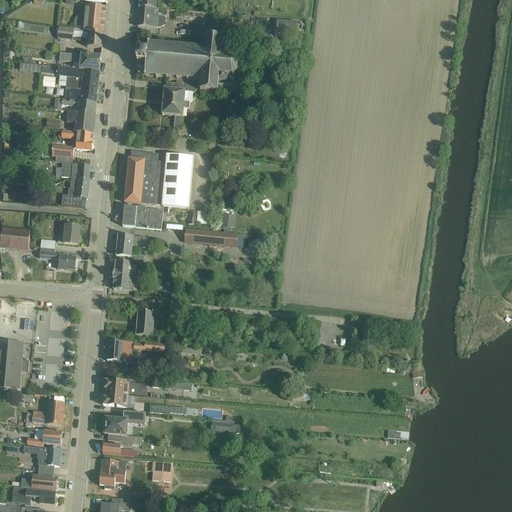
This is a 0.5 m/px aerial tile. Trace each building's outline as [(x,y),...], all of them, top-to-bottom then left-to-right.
[(140,0),(140,9),(157,10),(157,0),(161,0),(140,0)] [(92,33),(104,35),(107,9),(86,7),(85,15),(80,14),(75,20),(74,29),(84,30),(84,31),(92,32),(92,33)] [(157,10),(140,9),(138,28),(151,29),(157,30),(165,27),(166,18),(167,11),(157,10)] [(293,27),(293,20),(284,19),(284,27),(293,27)] [(92,32),(84,31),(77,30),(63,28),(59,27),(57,40),(73,42),(73,37),(88,39),(87,51),(102,52),(104,35),(92,33),(92,32)] [(298,29),(277,28),(276,42),(297,43),(298,29)] [(202,87),(202,89),(202,91),(200,92),(202,93),(203,92),(206,92),(206,95),(214,96),(214,93),(219,94),(220,95),(221,94),(239,96),(239,85),(240,76),(239,75),(241,72),(242,73),(242,71),(241,71),(242,67),(243,67),(243,66),(242,66),(240,63),(241,62),(241,60),(239,62),(236,60),(237,58),(236,58),(235,60),(232,59),(232,57),(231,58),(231,52),(232,52),(232,41),(226,40),(225,39),(223,41),(214,40),(214,37),(211,37),(211,39),(207,39),(206,37),(205,38),(206,40),(205,48),(203,48),(203,47),(202,47),(202,49),(192,48),(192,47),(191,46),(191,48),(182,47),(182,45),(181,45),(181,47),(179,47),(179,45),(173,45),(173,46),(172,46),(172,45),(171,45),(171,46),(161,45),(161,44),(160,44),(160,45),(150,44),(151,44),(148,44),(148,46),(146,45),(145,44),(144,45),(145,45),(142,47),(141,48),(142,49),(142,50),(141,50),(142,51),(141,52),(140,54),(138,55),(139,56),(138,63),(138,64),(139,66),(138,67),(137,67),(137,68),(137,71),(136,71),(137,73),(138,72),(139,75),(140,76),(140,75),(145,76),(146,76),(145,78),(147,78),(148,77),(157,78),(157,80),(158,80),(158,78),(167,79),(167,81),(168,81),(169,79),(169,80),(169,81),(176,82),(176,80),(177,80),(177,81),(178,81),(178,80),(188,81),(188,82),(189,82),(189,81),(198,82),(198,86),(202,87)] [(60,54),(59,62),(73,64),(72,70),(100,74),(101,58),(60,54)] [(17,58),(4,58),(3,84),(16,84),(17,58)] [(97,103),(100,74),(72,70),(59,68),(58,77),(69,78),(66,100),(97,103)] [(178,81),(177,81),(176,93),(165,92),(163,117),(176,118),(175,129),(183,130),(183,118),(184,118),(185,110),(190,111),(191,105),(193,102),(194,96),(200,89),(202,89),(202,87),(198,86),(198,82),(189,81),(189,82),(188,82),(188,81),(178,80),(178,81)] [(75,101),(66,100),(63,100),(62,106),(79,108),(78,113),(96,115),(97,105),(75,102),(75,101)] [(68,112),(67,123),(75,124),(74,134),(93,136),(96,115),(78,113),(68,112)] [(47,120),(46,129),(62,131),(62,125),(60,125),(60,122),(47,120)] [(60,132),(59,139),(62,139),(74,140),(73,150),(74,150),(76,150),(76,151),(92,153),(92,152),(94,148),(93,144),(93,136),(74,134),(60,132)] [(53,149),(52,158),(73,160),(74,150),(73,150),(53,148),(53,149)] [(131,160),(129,160),(127,178),(124,178),(123,186),(126,186),(125,204),(141,205),(163,207),(163,208),(189,210),(194,158),(168,156),(167,164),(158,163),(159,156),(132,153),(131,160)] [(63,169),(62,179),(72,179),(72,181),(89,182),(90,168),(73,166),(63,165),(63,169)] [(61,207),(85,210),(86,210),(86,209),(85,209),(86,201),(87,201),(89,182),(72,181),(71,191),(68,190),(68,198),(65,198),(64,207),(61,207)] [(125,207),(123,228),(162,231),(164,211),(146,210),(147,208),(138,207),(138,209),(125,207)] [(197,213),(197,225),(207,225),(207,213),(197,213)] [(221,218),(220,228),(223,228),(225,234),(230,234),(228,228),(233,229),(234,219),(221,218)] [(79,246),(81,229),(66,227),(64,239),(59,238),(58,244),(79,246)] [(28,252),(31,233),(3,230),(1,249),(28,252)] [(186,231),(185,245),(237,249),(238,248),(239,236),(239,235),(230,234),(225,234),(186,231)] [(117,258),(117,263),(132,264),(144,265),(144,259),(133,258),(133,247),(145,249),(146,239),(119,237),(117,258)] [(264,238),(249,245),(252,253),(267,245),(264,238)] [(41,249),(56,251),(56,243),(42,241),(41,249)] [(56,251),(41,249),(40,259),(59,261),(58,271),(67,272),(68,270),(75,271),(77,259),(69,258),(69,257),(55,255),(56,251)] [(132,264),(117,263),(116,263),(115,273),(113,273),(113,280),(115,280),(114,291),(134,293),(136,277),(131,277),(132,264)] [(172,319),(173,313),(155,311),(155,314),(139,313),(137,337),(153,338),(155,318),(172,319)] [(32,331),(33,322),(25,321),(24,330),(32,331)] [(320,323),(312,322),(311,335),(318,336),(320,323)] [(8,350),(5,349),(3,352),(1,355),(0,355),(0,388),(19,391),(21,374),(28,374),(29,362),(22,361),(24,344),(9,342),(8,350)] [(132,344),(109,343),(108,355),(106,356),(106,360),(107,361),(107,363),(130,365),(137,365),(138,352),(164,355),(164,345),(145,343),(145,346),(132,345),(132,344)] [(189,389),(189,380),(172,380),(172,389),(189,389)] [(153,381),(152,388),(168,390),(169,383),(153,381)] [(106,382),(105,390),(107,390),(106,395),(128,397),(128,396),(145,398),(147,386),(129,385),(106,382)] [(21,395),(21,403),(33,404),(33,396),(21,395)] [(104,399),(103,407),(127,409),(127,408),(126,408),(126,406),(127,399),(127,397),(128,397),(106,395),(106,399),(104,399)] [(63,428),(65,406),(49,405),(48,418),(27,416),(26,424),(63,428)] [(151,407),(150,414),(166,415),(167,408),(151,407)] [(106,421),(105,436),(108,436),(108,442),(121,443),(121,437),(126,437),(128,425),(145,426),(146,416),(124,414),(124,422),(106,421)] [(213,424),(212,434),(235,437),(235,434),(241,435),(242,426),(236,426),(213,424)] [(61,447),(62,434),(36,431),(35,441),(28,441),(28,446),(44,448),(44,445),(61,447)] [(137,459),(138,453),(121,451),(121,447),(103,445),(103,456),(137,459)] [(24,447),(23,454),(24,455),(24,453),(39,455),(38,466),(59,468),(61,451),(44,449),(24,447)] [(102,461),(100,487),(105,487),(104,490),(111,491),(111,488),(115,488),(115,483),(122,484),(122,480),(125,480),(126,471),(125,471),(126,463),(120,463),(102,461)] [(154,464),(153,482),(171,484),(173,465),(154,464)] [(56,492),(58,479),(41,478),(35,477),(34,477),(33,483),(23,482),(22,489),(56,492)] [(20,489),(18,506),(31,507),(32,499),(40,500),(39,505),(55,507),(56,494),(27,492),(27,490),(20,489)] [(103,506),(102,511),(134,511),(135,502),(127,502),(113,500),(112,507),(103,506)]
